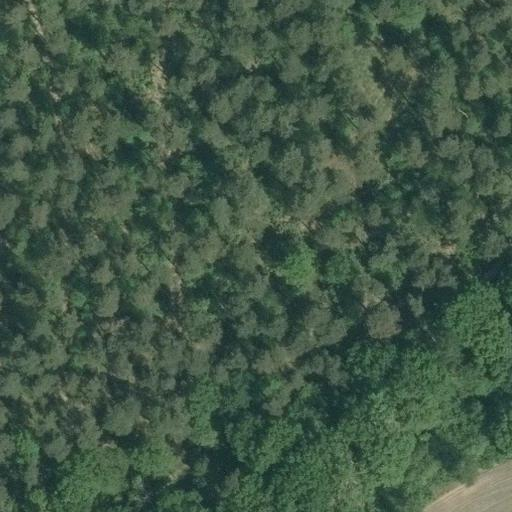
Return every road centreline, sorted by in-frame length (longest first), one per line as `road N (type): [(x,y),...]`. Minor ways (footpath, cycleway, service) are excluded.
road 1 (track): [(59,413),(169,398),(511,295)]
road 2 (track): [(316,511),(511,242)]
